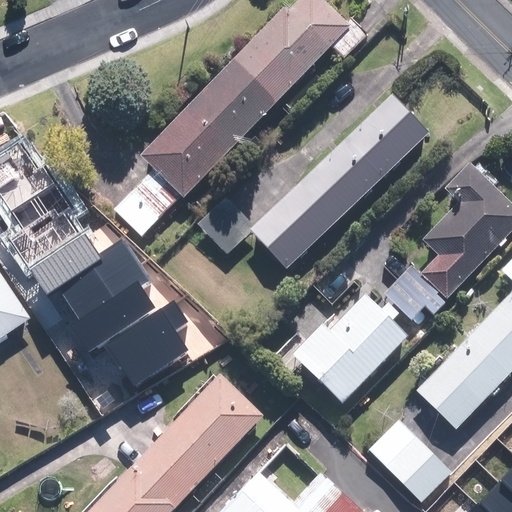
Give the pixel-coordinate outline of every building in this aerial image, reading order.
[(315,0),(298,0),(140,156),(152,168),(111,208),(142,239),(330,53),(342,65),(371,37),(354,19),(344,29),(315,0)] [(281,276),(427,137),(390,98),(254,227),(224,196),(192,227),(224,261),(246,240),(281,276)] [(431,320),(511,231),(511,210),(465,168),(441,194),(454,206),(418,245),(436,261),(423,275),(413,265),(383,298),(413,325),(423,313),(431,320)] [(31,270),(85,234),(72,213),(75,208),(54,177),(6,210),(19,230),(8,238),(31,270)] [(71,306),(139,262),(123,238),(98,254),(85,234),(31,270),(47,295),(59,288),(71,306)] [(511,256),(492,277),(511,295),(413,394),(452,433),(511,371),(511,256)] [(108,343),(157,312),(141,287),(151,281),(139,262),(71,306),(80,319),(68,327),(88,356),(108,343)] [(0,342),(26,324),(0,286),(0,342)] [(289,379),(298,370),(340,409),(404,340),(390,327),(398,317),(386,306),(378,313),(356,292),(331,318),(308,297),(287,320),(298,329),(269,360),(289,379)] [(187,321),(174,301),(157,312),(108,343),(135,385),(189,350),(175,329),(187,321)] [(175,511),(259,422),(212,378),(88,511),(175,511)] [(398,423),(368,453),(419,504),(449,474),(398,423)] [(511,468),(499,482),(511,493),(511,468)] [(358,511),(321,474),(288,507),(292,511),(358,511)] [(511,511),(511,493),(499,482),(477,505),(483,511),(511,511)] [(259,511),(238,492),(219,511),(259,511)]
